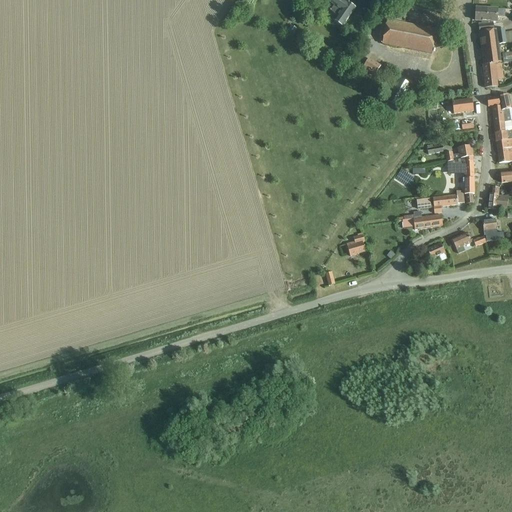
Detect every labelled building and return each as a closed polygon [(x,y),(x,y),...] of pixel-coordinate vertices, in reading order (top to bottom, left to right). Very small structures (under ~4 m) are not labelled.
[(342,28),(355,9),(342,0),(332,0),(330,3),(331,4),(327,10),(336,15),(333,19),(335,20),(334,22),(342,28)] [(496,22),(497,10),(476,9),(475,21),(496,22)] [(431,55),(436,31),(387,21),(382,45),(431,55)] [(290,26),(286,34),(292,38),(297,29),(290,26)] [(496,31),(498,45),(506,44),(504,29),(496,31)] [(494,31),(479,33),(480,40),(481,40),(482,47),(481,47),(483,66),(495,65),(496,65),(494,46),(497,45),(496,31),(494,31)] [(503,64),(511,62),(511,52),(501,54),(503,64)] [(363,67),(361,70),(373,78),(375,75),(380,67),(368,59),(363,67)] [(495,65),(483,66),(486,89),(497,88),(495,65)] [(397,108),(411,86),(399,78),(385,101),(397,108)] [(508,95),(498,97),(501,111),(502,111),(511,109),(508,95)] [(498,98),(487,99),(488,107),(491,107),(492,108),(499,107),(498,98)] [(471,100),(452,103),(454,115),(473,113),(471,100)] [(499,107),(492,108),(494,124),(504,123),(502,111),(501,111),(501,112),(500,107),(499,107)] [(511,109),(502,111),(504,123),(511,122),(511,121),(511,109)] [(511,127),(511,122),(504,123),(494,124),(495,134),(511,131),(511,127)] [(511,131),(495,134),(496,143),(511,140),(511,131)] [(511,140),(496,143),(497,151),(511,148),(511,140)] [(459,155),(453,156),(453,161),(460,159),(473,157),(471,146),(458,148),(459,155)] [(428,155),(444,152),(443,147),(427,150),(428,155)] [(511,162),(511,148),(497,151),(499,164),(510,163),(511,162)] [(452,153),(445,154),(447,162),(448,162),(454,161),(453,161),(453,156),(452,153)] [(454,161),(448,162),(449,175),(465,175),(466,183),(465,183),(465,195),(466,195),(474,195),(474,180),(474,169),(473,165),(473,161),(473,157),(460,159),(453,161),(454,161)] [(511,173),(500,174),(502,184),(511,182),(511,173)] [(498,197),(499,189),(492,188),(492,194),(490,194),(488,210),(497,211),(497,208),(503,209),(505,198),(498,197)] [(456,193),(457,196),(416,201),(417,211),(433,209),(434,214),(441,213),(441,208),(458,206),(458,205),(464,204),(463,192),(456,193)] [(474,195),(466,195),(466,205),(473,204),(474,195)] [(415,230),(442,227),(441,216),(402,221),(403,230),(414,228),(415,230)] [(495,234),(497,234),(497,230),(496,220),(482,222),(484,236),(493,235),(495,234)] [(495,234),(493,235),(494,238),(494,242),(504,240),(503,233),(497,234),(495,234)] [(463,247),(471,243),(467,234),(452,241),(458,255),(465,252),(463,247)] [(363,243),(365,242),(363,235),(353,238),(355,243),(347,245),(351,257),(366,253),(363,243)] [(475,247),(486,244),(484,237),(473,241),(475,247)] [(418,260),(418,261),(411,265),(416,275),(423,271),(420,265),(445,254),(441,244),(427,251),(429,255),(418,260)] [(329,287),(335,285),(332,273),(325,275),(329,287)]
